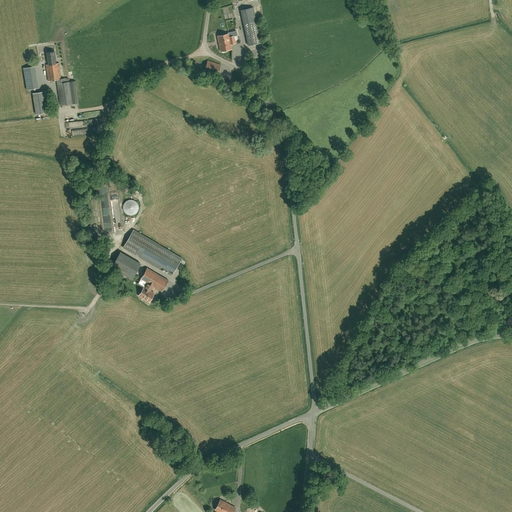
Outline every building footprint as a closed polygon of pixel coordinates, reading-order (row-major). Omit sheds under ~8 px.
[(243,23),(248,46),(260,43),(255,21),(252,7),(240,10),(243,23)] [(228,33),(217,36),(220,51),(232,49),(231,44),(235,43),(233,36),(229,37),(228,33)] [(58,63),(56,63),(55,52),(47,53),(49,64),(46,65),(48,81),(57,80),(57,83),(60,105),(78,103),(75,81),(65,82),(65,78),(61,79),(58,63)] [(220,65),(207,61),(204,71),(217,75),(220,65)] [(38,88),(35,74),(31,75),(29,67),(23,68),(27,90),(38,88)] [(39,92),(33,93),(36,114),(49,112),(46,91),(39,92)] [(138,209),(138,208),(138,207),(138,206),(138,205),(138,204),(137,204),(137,203),(136,202),(135,201),(134,200),(133,200),(132,200),(131,200),(130,200),(129,200),(128,200),(127,200),(126,201),(125,202),(124,203),(124,204),(123,204),(123,205),(123,206),(123,207),(123,208),(123,209),(123,210),(124,211),(124,212),(125,213),(126,213),(126,214),(127,214),(128,215),(129,215),(130,215),(131,215),(132,215),(133,215),(134,214),(135,214),(136,213),(137,212),(137,211),(138,210),(138,209)] [(133,230),(123,247),(159,268),(160,266),(172,273),(181,258),(167,250),(133,230)] [(119,253),(111,267),(132,279),(140,265),(119,253)] [(168,280),(147,268),(140,279),(147,283),(152,286),(162,291),(168,280)] [(152,286),(147,283),(144,288),(144,287),(139,296),(149,302),(154,293),(149,290),(150,289),(152,286)] [(233,511),(236,508),(220,499),(215,510),(219,511),(233,511)]
